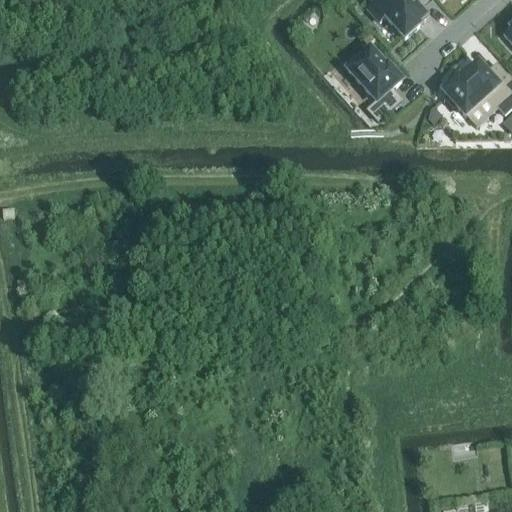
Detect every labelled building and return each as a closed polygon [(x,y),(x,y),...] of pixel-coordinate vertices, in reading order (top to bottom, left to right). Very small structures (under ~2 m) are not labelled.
[(374,8),(368,13),(379,25),(385,21),(405,43),(419,29),(418,28),(425,21),(418,13),(428,4),(424,0),(377,0),(371,6),(374,8)] [(369,38),(360,46),(365,51),(374,43),(369,38)] [(370,54),(347,74),(376,106),(367,114),(377,125),(401,104),(392,94),(401,85),(388,70),(386,72),(370,54)] [(459,83),(444,96),(447,100),(444,102),(453,112),(456,110),(465,120),(467,119),(487,101),(497,112),(504,120),(511,112),(511,86),(496,68),(486,77),(478,69),(460,85),(459,83)] [(477,130),(497,112),(487,101),(467,119),(477,130)] [(430,116),(428,124),(433,129),(443,121),(435,112),(430,116)] [(511,120),(502,128),(511,138),(511,120)]
